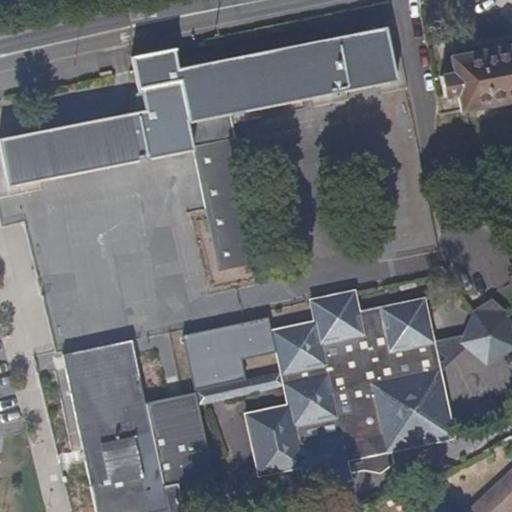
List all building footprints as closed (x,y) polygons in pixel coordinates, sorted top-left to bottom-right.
[(231,115),(396,82),(385,29),(276,50),(178,69),(174,50),(131,58),(138,94),(140,94),(143,111),(0,139),(0,153),(7,188),(37,182),(30,146),(162,121),(170,156),(192,151),(187,124),(199,121),(205,147),(236,141),(231,115)] [(511,46),(449,59),(452,75),(440,77),(444,99),(457,97),(459,111),(511,101),(511,46)] [(170,156),(162,121),(30,146),(37,182),(170,156)] [(261,263),(236,141),(205,147),(199,121),(187,124),(192,151),(218,272),(261,263)] [(431,342),(422,302),(358,315),(353,293),(311,302),(316,324),(273,333),(289,407),(247,417),(259,475),(302,465),(306,488),(348,479),(347,475),(345,467),(344,460),(361,456),(390,450),(452,437),(438,376),(431,342)] [(492,299),(473,311),(475,315),(505,317),(508,313),(492,299)] [(511,351),(511,329),(508,313),(505,317),(475,315),(473,311),(462,336),(431,342),(438,376),(465,350),(486,367),(511,351)] [(212,473),(197,412),(187,414),(185,406),(162,411),(160,400),(145,404),(134,355),(129,355),(126,342),(67,355),(70,367),(65,369),(95,511),(183,511),(177,486),(203,480),(201,475),(212,473)] [(196,406),(284,387),(281,372),(193,392),(196,406)] [(197,412),(193,393),(160,400),(162,411),(185,406),(187,414),(197,412)] [(394,464),(390,450),(361,456),(360,463),(345,467),(347,475),(363,471),(380,474),(394,464)] [(511,479),(507,475),(497,483),(511,499),(511,479)] [(511,511),(511,499),(497,483),(488,493),(506,511),(511,511)] [(506,511),(488,493),(478,502),(487,511),(506,511)] [(487,511),(478,502),(468,511),(487,511)]
